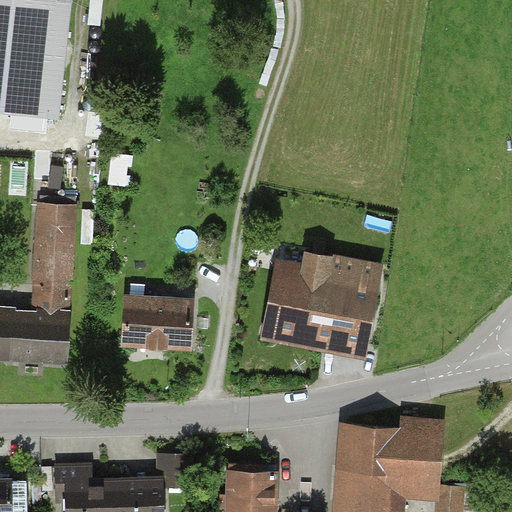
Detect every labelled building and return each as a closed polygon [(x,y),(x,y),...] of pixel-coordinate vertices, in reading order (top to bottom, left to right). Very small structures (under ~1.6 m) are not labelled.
[(0,0),(0,116),(58,122),(69,0),(0,0)] [(31,304),(0,302),(0,359),(67,364),(76,205),(37,203),(31,304)] [(292,264),(273,261),(258,339),(362,359),(380,266),(295,250),(292,264)] [(192,297),(122,294),(119,346),(190,349),(192,297)] [(393,424),(337,420),(330,511),(399,511),(401,495),(434,498),(439,417),(394,414),(393,424)] [(92,464),(59,465),(60,511),(169,511),(169,487),(198,486),(197,455),(157,457),(158,475),(92,478),(92,464)] [(269,511),(271,471),(223,469),(222,511),(269,511)] [(12,511),(12,478),(0,477),(0,511),(12,511)] [(442,498),(442,511),(490,511),(491,498),(442,498)]
